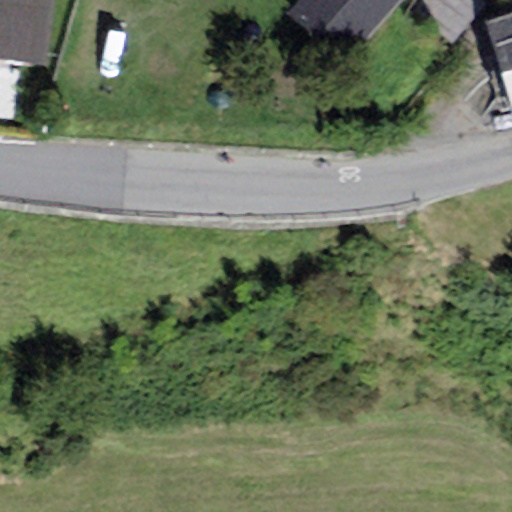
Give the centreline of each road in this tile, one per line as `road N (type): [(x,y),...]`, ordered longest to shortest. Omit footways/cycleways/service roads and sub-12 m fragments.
road 1 (unclassified): [(0,170),(386,188),(511,151)]
road 2 (unknown): [(386,188),(465,78)]
